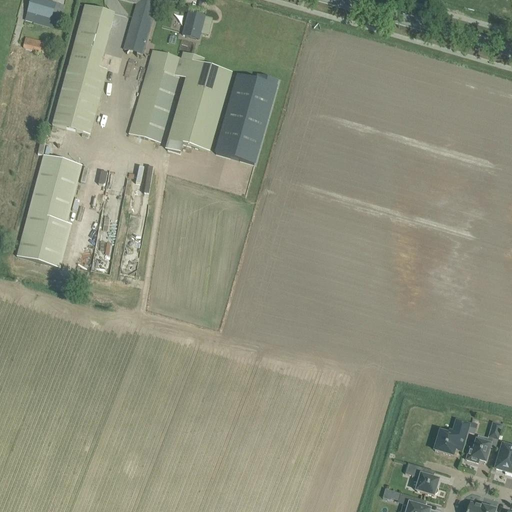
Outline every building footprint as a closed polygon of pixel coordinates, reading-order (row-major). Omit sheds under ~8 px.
[(31,0),(28,13),(52,20),(56,4),(41,0),(31,0)] [(162,0),(170,2),(170,0),(122,0),(137,4),(125,49),(144,54),(157,8),(154,8),(156,0),(162,0)] [(107,71),(100,69),(114,15),(85,7),(52,126),(90,136),(106,77),(107,71)] [(200,34),(202,27),(205,17),(189,13),(183,36),(198,41),(200,34)] [(48,43),(26,38),(23,49),(45,55),(48,43)] [(137,110),(129,135),(160,144),(169,119),(180,78),(186,80),(168,141),(184,146),(210,154),(233,74),(203,66),(205,60),(196,57),(183,54),(182,59),(153,51),(153,53),(137,110)] [(236,79),(215,154),(255,166),(279,82),(257,76),(255,81),(237,76),(236,79)] [(67,225),(82,167),(43,156),(17,258),(60,270),(72,226),(67,225)] [(90,272),(108,275),(126,187),(113,184),(113,185),(107,184),(105,198),(93,196),(89,220),(100,222),(90,272)] [(121,277),(136,278),(138,252),(123,251),(121,277)] [(463,454),(471,425),(456,420),(453,431),(449,430),(448,434),(441,432),(435,452),(453,457),(455,452),(463,454)] [(474,434),(477,425),(472,423),(469,433),(473,435),(474,434)] [(499,441),(503,427),(493,424),(489,438),(499,441)] [(486,464),(492,441),(486,439),(485,444),(476,442),(474,451),(470,450),(467,461),(478,465),(479,462),(486,464)] [(511,449),(503,447),(496,470),(506,473),(506,475),(505,474),(505,475),(511,477),(511,449)] [(436,489),(439,482),(423,477),(425,470),(408,465),(405,475),(415,478),(414,483),(419,484),(416,492),(434,498),(435,496),(436,495),(437,495),(437,494),(438,493),(438,492),(438,491),(437,490),(436,489)] [(427,503),(401,495),(398,502),(408,505),(406,511),(427,511),(428,510),(425,509),(427,503)]
